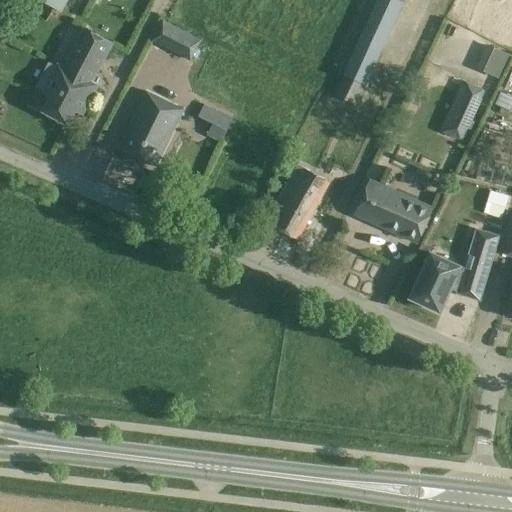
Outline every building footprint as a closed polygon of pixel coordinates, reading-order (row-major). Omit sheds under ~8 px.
[(39,0),(61,13),(68,0),(39,0)] [(201,40),(163,21),(152,41),(190,61),(201,40)] [(0,42),(6,40),(10,31),(0,27),(0,42)] [(112,43),(84,29),(64,68),(58,65),(57,68),(49,64),(37,86),(45,90),(44,93),(51,97),(43,111),(68,124),(76,110),(83,114),(97,85),(92,82),(112,43)] [(509,55),(487,45),(476,68),(498,78),(509,55)] [(364,88),(378,58),(356,48),(343,79),(336,95),(356,104),(364,88)] [(485,91),(463,81),(441,130),(463,140),(468,129),(471,130),(475,121),(471,120),(485,91)] [(185,109),(147,91),(119,149),(156,167),(185,109)] [(224,114),(204,104),(198,117),(218,126),(224,114)] [(329,183),(298,165),(278,202),(272,199),(261,219),(297,239),(329,183)] [(433,209),(369,180),(354,214),(418,243),(433,209)] [(511,211),(499,252),(511,255),(511,211)] [(431,253),(410,298),(440,312),(451,289),(458,292),(458,293),(480,300),(480,298),(481,299),(500,238),(499,238),(499,237),(477,230),(464,272),(460,271),(461,268),(462,267),(431,253)]
